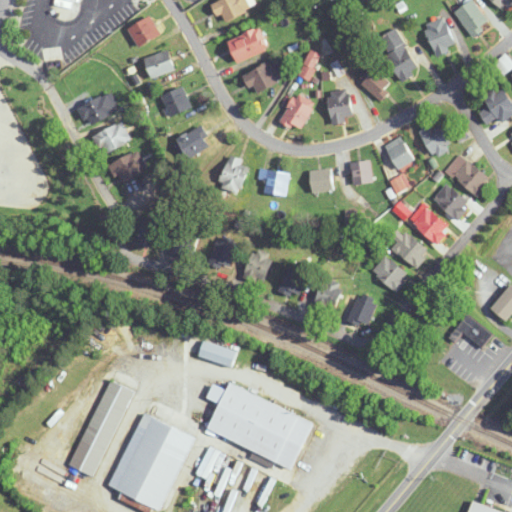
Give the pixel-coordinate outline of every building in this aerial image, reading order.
[(79,0),(56,0),(55,6),(77,10),(79,0)] [(252,8),(247,0),(221,0),(212,5),(223,24),(252,8)] [(474,0),(472,0),(456,10),(472,37),(490,25),(474,0)] [(139,46),(161,35),(152,16),(129,28),(139,46)] [(425,25),(438,55),(458,47),(444,17),(425,25)] [(269,49),(259,27),(228,41),(238,63),(269,49)] [(419,71),(399,28),(380,37),(401,80),(419,71)] [(152,79),(176,70),(169,50),(145,59),(152,79)] [(322,55),(312,51),(300,75),(309,80),(322,55)] [(511,68),(511,61),(506,54),(495,63),(504,74),(511,68)] [(284,80),(273,60),(244,75),(255,95),(284,80)] [(380,100),(394,85),(375,67),(361,82),(380,100)] [(488,124),(499,117),(503,123),(511,116),(511,100),(502,86),(485,98),(490,106),(480,112),(488,124)] [(163,95),(170,117),(192,109),(185,87),(163,95)] [(331,90),(331,123),(346,123),(346,116),(351,116),(351,90),(331,90)] [(81,105),(88,124),(120,113),(113,94),(81,105)] [(311,99),(288,96),(285,125),(308,128),(311,99)] [(95,138),(107,156),(133,138),(120,120),(95,138)] [(440,123),(422,133),(435,157),(453,146),(440,123)] [(188,160),(212,144),(200,127),(176,143),(188,160)] [(386,145),(400,171),(416,162),(402,136),(386,145)] [(111,162),(117,182),(147,172),(141,152),(111,162)] [(480,196),(493,178),(459,155),(446,173),(480,196)] [(219,185),(240,193),(252,164),(231,156),(219,185)] [(354,184),(374,182),(371,160),(351,162),(354,184)] [(259,178),(267,179),(265,193),(287,196),(290,173),(260,168),(259,178)] [(310,170),(312,192),(334,190),(332,168),(310,170)] [(391,181),(398,195),(411,188),(404,174),(391,181)] [(457,220),(471,205),(448,183),(434,198),(457,220)] [(411,212),(401,203),(395,210),(405,219),(411,212)] [(412,219),(434,245),(451,231),(429,205),(412,219)] [(347,210),(347,226),(362,226),(362,210),(347,210)] [(158,247),(166,217),(145,212),(138,242),(158,247)] [(201,228),(183,223),(174,254),(192,259),(201,228)] [(392,238),(398,242),(392,249),(418,268),(431,252),(400,228),(392,238)] [(209,263),(229,270),(239,242),(219,235),(209,263)] [(269,251),(250,251),(250,281),(269,281),(269,251)] [(373,270),(395,293),(410,278),(388,255),(373,270)] [(279,290),(299,298),(310,271),(290,263),(279,290)] [(345,285),(326,277),(315,305),(333,312),(345,285)] [(511,314),(511,285),(492,308),(506,321),(511,314)] [(379,301),(360,293),(348,321),(367,329),(379,301)] [(459,344),(464,337),(483,352),(495,336),(467,315),(450,338),(459,344)] [(238,351),(205,340),(200,356),(232,367),(238,351)] [(71,466),(95,477),(134,391),(110,380),(71,466)] [(315,422),(230,383),(209,430),(294,469),(315,422)] [(196,436),(143,413),(110,489),(163,511),(196,436)] [(467,511),(501,511),(471,503),(467,511)]
